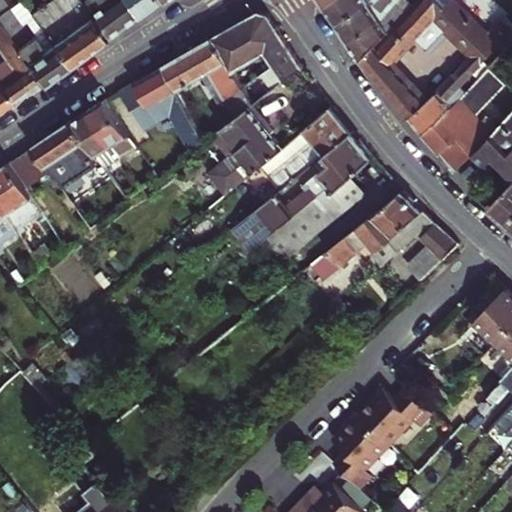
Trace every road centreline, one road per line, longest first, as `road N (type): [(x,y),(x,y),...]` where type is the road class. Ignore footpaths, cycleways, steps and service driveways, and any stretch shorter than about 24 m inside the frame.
road 1 (residential): [(219,511),(490,243)]
road 2 (residential): [(285,0),(386,138),(490,243)]
road 3 (tertiary): [(217,0),(0,142)]
